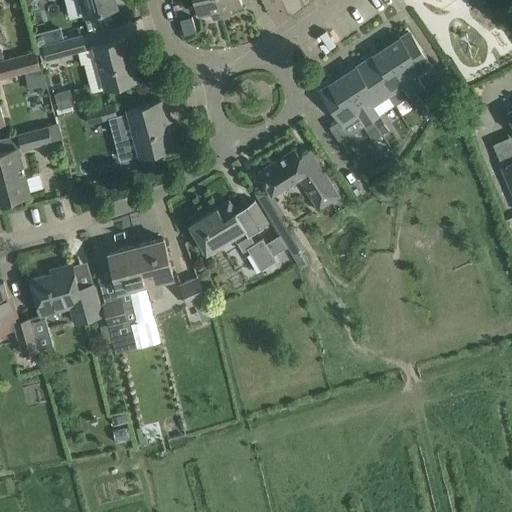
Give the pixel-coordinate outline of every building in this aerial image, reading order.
[(117,6),(115,0),(25,0),(27,6),(30,0),(82,0),(87,14),(117,6)] [(195,0),(199,14),(212,11),(213,19),(223,16),(218,0),(195,0)] [(242,3),(241,0),(218,0),(223,16),(232,14),(230,7),(242,3)] [(47,59),(86,49),(82,33),(43,44),(47,59)] [(432,65),(412,34),(403,40),(402,37),(388,46),(417,90),(422,86),(416,76),(432,65)] [(95,46),(106,88),(136,79),(125,38),(95,46)] [(410,94),(417,90),(388,46),(374,56),(375,58),(367,63),(388,95),(404,84),(410,94)] [(40,67),(36,51),(0,60),(0,72),(1,77),(40,67)] [(388,95),(367,63),(359,69),(357,67),(344,76),(372,119),(378,115),(372,105),(388,95)] [(451,71),(440,78),(448,89),(458,83),(451,71)] [(331,87),(323,93),(340,119),(329,126),(338,140),(349,132),(343,124),(359,113),(366,123),(372,119),(344,76),(330,85),(331,87)] [(75,104),(70,88),(55,93),(59,109),(75,104)] [(170,114),(166,98),(127,109),(140,155),(173,146),(166,116),(170,114)] [(117,114),(114,103),(86,110),(89,122),(117,114)] [(48,125),(19,133),(22,145),(23,148),(52,141),(63,138),(59,122),(48,125)] [(0,200),(30,192),(17,146),(0,150),(0,200)] [(339,195),(310,149),(300,155),(296,148),(277,159),(291,182),(299,177),(319,208),(339,195)] [(291,182),(277,159),(259,170),(268,185),(255,193),(265,210),(278,202),(273,193),(291,182)] [(511,161),(502,166),(511,189),(511,161)] [(217,207),(190,223),(200,240),(207,251),(234,235),(244,251),(248,248),(260,269),(276,258),(273,254),(287,245),(280,233),(266,242),(263,237),(255,241),(250,233),(269,222),(265,217),(255,199),(236,211),(229,199),(217,207)] [(291,225),(280,232),(294,256),(295,256),(299,263),(300,265),(308,260),(303,251),(306,249),(291,225)] [(145,284),(174,276),(164,238),(135,245),(145,284)] [(120,290),(145,284),(135,245),(110,252),(119,288),(120,290)] [(51,272),(31,278),(36,297),(41,315),(71,306),(75,322),(102,314),(94,284),(79,288),(73,266),(72,262),(59,266),(50,268),(51,272)] [(206,297),(197,277),(181,284),(189,305),(195,302),(204,298),(206,297)] [(0,331),(5,330),(3,321),(17,317),(13,303),(10,304),(3,281),(0,281),(0,331)] [(119,288),(102,293),(110,324),(114,340),(116,350),(138,344),(132,320),(127,319),(120,290),(119,288)] [(204,298),(195,302),(199,311),(208,307),(204,298)] [(44,317),(31,321),(38,347),(52,343),(44,317)] [(39,349),(30,318),(15,322),(23,353),(39,349)] [(114,340),(110,324),(101,326),(104,342),(114,340)] [(114,426),(127,423),(125,415),(112,418),(114,426)] [(127,426),(113,430),(115,441),(130,438),(127,426)]
